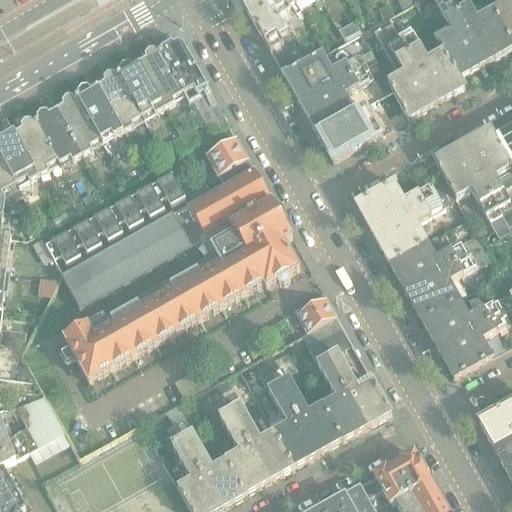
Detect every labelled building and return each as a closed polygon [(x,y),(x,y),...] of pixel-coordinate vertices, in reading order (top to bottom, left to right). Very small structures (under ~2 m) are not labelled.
[(288,37),(277,18),(265,0),(238,0),(284,80),(305,68),(301,60),(288,37)] [(296,6),(292,0),(265,0),(277,18),(292,9),(297,16),(300,14),(296,6)] [(402,0),(397,3),(403,13),(415,7),(422,3),(421,2),(419,0),(402,0)] [(511,53),(511,48),(492,14),(477,22),(464,0),(432,0),(453,36),(437,45),(442,55),(443,54),(459,83),(511,53)] [(511,0),(505,0),(509,5),(492,14),(511,48),(511,0)] [(394,17),(389,8),(378,14),(383,23),(394,17)] [(443,54),(442,55),(427,63),(411,34),(408,36),(406,32),(397,37),(400,41),(387,48),(403,77),(387,86),(392,95),(409,125),(465,93),(459,83),(443,54)] [(216,108),(206,90),(206,89),(183,47),(176,45),(173,47),(172,45),(160,52),(161,53),(159,53),(160,55),(183,98),(200,127),(201,129),(189,135),(180,139),(160,151),(168,165),(188,154),(201,147),(201,146),(208,142),(229,131),(217,108),(216,108)] [(183,98),(160,55),(158,56),(155,53),(148,54),(145,59),(146,63),(139,66),(165,113),(175,107),(173,103),(183,98)] [(345,100),(374,84),(367,71),(377,66),(370,55),(332,75),(322,58),(313,63),(305,68),(284,80),(317,139),(355,116),(345,100)] [(313,63),(309,55),(301,60),(305,68),(313,63)] [(165,113),(139,66),(132,70),(129,68),(123,68),(119,73),(120,77),(118,78),(142,121),(153,115),(155,118),(165,113)] [(142,121),(118,78),(116,79),(113,77),(107,77),(103,82),(104,86),(97,90),(123,136),(134,130),(131,126),(142,121)] [(123,136),(97,90),(91,94),(88,91),(82,92),(78,97),(79,101),(77,102),(101,144),(112,138),(114,142),(123,136)] [(101,144),(77,102),(75,103),(72,100),(66,101),(62,106),(63,110),(56,113),(82,160),(93,154),(90,150),(101,144)] [(383,139),(367,110),(366,109),(355,116),(317,139),(333,168),(383,139)] [(82,160),(56,113),(49,117),(46,115),(40,115),(36,120),(37,124),(35,125),(58,166),(68,160),(71,166),(82,160)] [(58,166),(35,125),(33,126),(30,123),(24,124),(21,129),(22,133),(15,137),(39,180),(58,169),(57,167),(58,166)] [(511,209),(496,181),(511,173),(496,144),(490,134),(432,167),(435,171),(436,170),(444,184),(456,204),(472,195),(490,226),(491,226),(494,231),(504,225),(502,220),(511,213),(511,209)] [(511,134),(496,144),(511,173),(511,174),(511,134)] [(39,180),(15,137),(8,141),(7,139),(0,142),(0,159),(19,192),(39,180)] [(249,164),(237,141),(207,158),(222,186),(224,189),(253,173),(251,169),(248,164),(249,164)] [(19,192),(0,159),(0,220),(10,222),(12,211),(6,210),(7,203),(15,204),(20,201),(28,214),(32,212),(26,202),(25,203),(23,200),(19,192)] [(89,388),(186,333),(264,289),(266,293),(277,287),(278,289),(284,291),(288,288),(290,283),(289,280),(300,274),(285,247),(292,243),(253,173),(224,189),(174,218),(79,270),(61,280),(62,282),(80,313),(206,243),(221,269),(204,279),(202,275),(168,294),(170,298),(164,301),(144,312),(142,308),(108,327),(110,331),(94,340),(88,329),(78,335),(64,343),(89,388)] [(172,178),(150,190),(164,214),(164,213),(160,206),(166,202),(171,210),(185,202),(172,178)] [(446,214),(443,209),(455,203),(456,204),(444,184),(404,205),(397,191),(398,191),(396,187),(356,209),(389,268),(427,246),(418,229),(432,221),(446,214)] [(150,190),(129,202),(143,226),(143,225),(139,217),(145,214),(150,222),(164,214),(150,190)] [(129,202),(108,214),(122,237),(118,229),(124,225),(129,233),(143,226),(129,202)] [(108,214),(87,225),(101,249),(97,241),(103,237),(108,245),(122,237),(108,214)] [(511,215),(502,220),(508,230),(511,227),(511,215)] [(9,231),(10,222),(0,220),(0,240),(3,241),(4,231),(9,231)] [(87,225),(66,237),(80,261),(80,260),(76,252),(82,249),(87,257),(101,249),(87,225)] [(66,237),(45,249),(54,265),(62,261),(66,268),(80,261),(66,237)] [(0,315),(2,316),(7,279),(12,242),(3,241),(0,240),(0,315)] [(478,271),(490,264),(476,240),(437,262),(427,246),(389,268),(421,325),(460,303),(459,302),(466,298),(460,287),(453,291),(450,287),(478,272),(478,271)] [(41,244),(32,248),(38,258),(46,254),(41,244)] [(337,321),(324,299),(323,299),(294,315),(306,337),(307,338),(320,331),(337,321)] [(510,328),(511,326),(511,302),(511,300),(505,300),(469,320),(460,303),(421,325),(454,384),(494,362),(492,358),(491,359),(483,345),(510,330),(510,328)] [(342,331),(337,321),(320,331),(325,339),(342,331)] [(357,390),(338,357),(352,349),(342,331),(325,339),(320,331),(307,338),(306,337),(301,340),(307,351),(316,368),(336,402),(323,410),(342,446),(342,447),(387,422),(389,415),(371,383),(357,390)] [(342,446),(323,410),(322,409),(309,417),(289,382),(286,384),(279,371),(271,376),(270,374),(270,375),(262,362),(255,366),(263,381),(261,383),(268,394),(283,421),(272,427),(276,435),(274,436),(294,473),(342,446)] [(36,386),(28,371),(18,371),(17,384),(36,386)] [(0,474),(3,473),(28,459),(65,438),(44,401),(15,413),(27,431),(9,445),(0,448),(0,474)] [(511,482),(511,406),(478,425),(510,483),(511,482)] [(294,473),(274,436),(261,444),(241,408),(229,415),(226,408),(215,414),(239,456),(225,464),(226,464),(246,500),(294,473)] [(246,500),(226,464),(213,472),(178,409),(166,416),(173,428),(166,432),(175,446),(171,448),(191,484),(177,492),(188,511),(226,511),(247,501),(246,500)] [(0,448),(9,445),(0,419),(0,448)] [(393,507),(429,487),(415,461),(359,493),(371,511),(372,511),(378,507),(374,500),(381,495),(390,511),(391,511),(393,511),(392,509),(394,508),(393,507)] [(24,511),(3,473),(0,474),(0,511),(24,511)] [(443,511),(429,487),(393,507),(394,508),(396,507),(398,511),(443,511)] [(372,511),(371,511),(359,493),(324,511),(372,511)]
